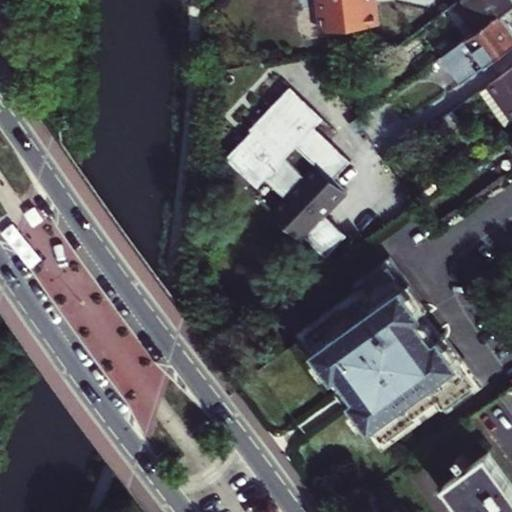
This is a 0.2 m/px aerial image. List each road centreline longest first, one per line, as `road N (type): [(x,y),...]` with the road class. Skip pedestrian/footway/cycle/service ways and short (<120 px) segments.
road 1 (secondary): [(294,511),(0,108)]
road 2 (secondary): [(0,259),(185,511)]
road 3 (unknown): [(511,53),(389,139),(375,165),(369,208)]
